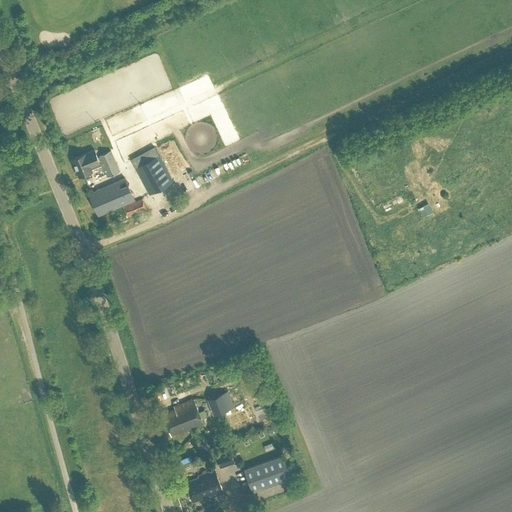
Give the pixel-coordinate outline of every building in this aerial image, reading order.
[(137,155),(141,163),(135,167),(149,194),(174,181),(155,145),(137,155)] [(91,168),(102,164),(107,176),(120,171),(111,150),(98,156),(94,147),(70,156),(78,176),(92,170),(91,168)] [(125,177),(89,193),(98,215),(134,199),(125,177)] [(142,198),(123,206),(127,216),(147,208),(142,198)] [(428,203),(418,208),(423,216),(432,211),(428,203)] [(251,375),(255,383),(262,381),(258,372),(251,375)] [(228,391),(207,399),(213,415),(235,407),(233,402),(236,401),(234,396),(231,397),(228,391)] [(162,413),(171,436),(203,423),(193,398),(174,405),(175,408),(162,413)] [(254,407),(257,412),(268,408),(265,402),(254,407)] [(216,455),(220,467),(234,461),(230,450),(216,455)] [(244,468),(253,491),(290,477),(282,454),(244,468)] [(215,469),(198,475),(198,476),(185,481),(192,501),(223,490),(215,469)]
